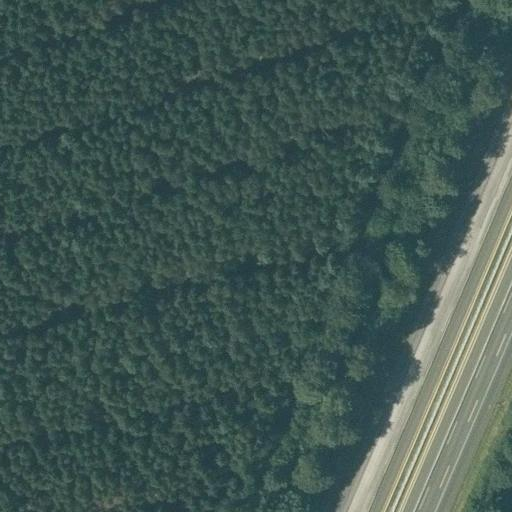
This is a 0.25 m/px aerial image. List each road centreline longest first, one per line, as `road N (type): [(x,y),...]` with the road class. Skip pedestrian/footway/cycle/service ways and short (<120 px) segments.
road 1 (motorway): [(511,163),(364,511)]
road 2 (motorway): [(424,511),(511,309)]
